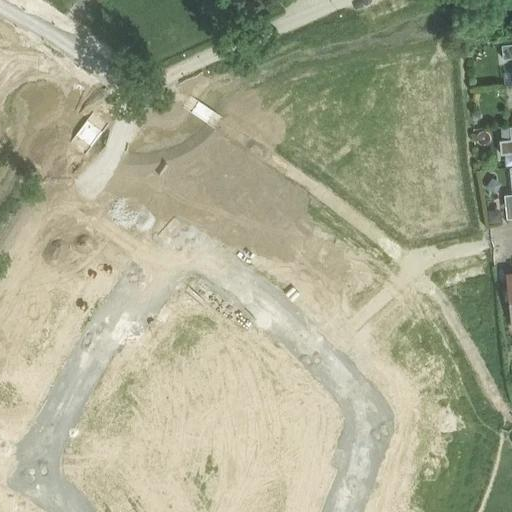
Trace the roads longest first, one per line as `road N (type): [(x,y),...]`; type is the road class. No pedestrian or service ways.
road 1 (residential): [(27,477),(114,320),(182,239),(343,376),(375,419),(344,511)]
road 2 (unclassified): [(348,0),(156,83),(137,100)]
road 3 (unclassified): [(137,100),(69,158),(0,252)]
road 4 (residential): [(137,100),(0,0)]
